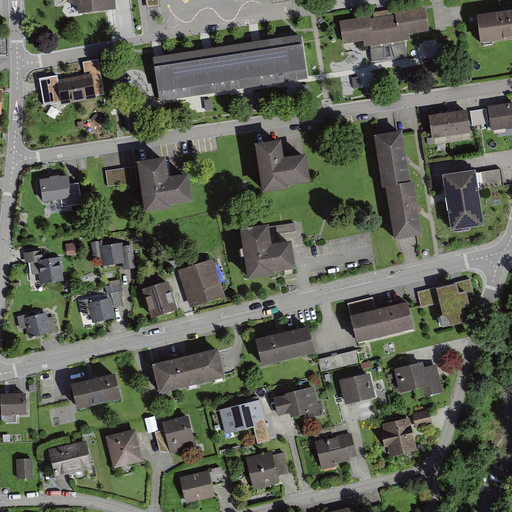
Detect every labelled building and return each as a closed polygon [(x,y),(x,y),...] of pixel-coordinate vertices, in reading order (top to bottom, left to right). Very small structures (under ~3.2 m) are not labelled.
[(69,0),(68,3),(79,8),(79,16),(117,11),(115,0),(69,0)] [(142,0),(144,13),(155,12),(153,0),(142,0)] [(162,0),(165,14),(187,10),(185,0),(162,0)] [(370,18),(340,22),(344,45),(365,42),(366,47),(371,46),(373,63),(384,61),(384,48),(391,46),(396,59),(409,57),(406,41),(411,40),(410,35),(430,32),(427,9),(395,14),(395,16),(392,16),(374,19),(371,19),(370,18)] [(373,13),(374,19),(392,16),(391,10),(373,13)] [(511,12),(477,17),(481,45),(511,41),(511,12)] [(302,39),(154,62),(161,102),(308,79),(302,39)] [(384,48),(384,61),(396,59),(391,46),(384,48)] [(435,66),(428,67),(430,78),(436,77),(435,66)] [(60,77),(42,80),(45,96),(60,94),(62,105),(96,99),(92,77),(61,82),(60,77)] [(359,77),(352,78),(354,90),(360,89),(359,77)] [(308,85),(302,86),(303,97),(310,96),(308,85)] [(260,92),(253,93),(255,105),(261,104),(260,92)] [(211,100),(204,101),(206,112),(213,111),(211,100)] [(511,104),(488,109),(492,132),(511,128),(511,104)] [(489,124),(486,109),(471,112),(473,126),(489,124)] [(468,112),(429,118),(433,140),(471,135),(468,112)] [(403,133),(374,138),(383,189),(386,189),(395,242),(423,237),(414,184),(411,184),(403,133)] [(282,143),(255,147),(263,197),(289,192),(288,189),(311,186),(307,158),(285,161),(282,143)] [(166,161),(138,165),(145,216),(171,212),(171,208),(193,205),(189,177),(169,180),(166,161)] [(136,167),(106,172),(108,187),(138,183),(136,167)] [(475,173),(443,178),(451,232),(483,227),(478,191),(504,187),(502,170),(475,174),(475,173)] [(69,176),(40,181),(43,204),(62,201),(63,208),(82,205),(79,185),(70,187),(69,176)] [(295,224),(274,227),(275,235),(297,232),(295,224)] [(268,227),(240,231),(248,282),(273,279),(273,276),(297,272),(293,244),(271,247),(268,227)] [(122,244),(103,246),(103,241),(91,243),(94,260),(102,259),(103,267),(124,264),(124,270),(136,269),(133,246),(123,248),(122,244)] [(75,243),(65,244),(67,257),(77,255),(75,243)] [(44,260),(43,251),(24,254),(25,264),(31,263),(33,275),(39,274),(41,285),(64,282),(61,258),(44,260)] [(214,260),(178,272),(191,309),(226,298),(214,260)] [(471,279),(417,292),(421,309),(440,304),(443,318),(441,318),(444,329),(450,328),(450,329),(467,325),(464,310),(471,309),(469,298),(476,296),(471,279)] [(169,283),(143,291),(152,320),(178,311),(169,283)] [(121,284),(106,287),(107,295),(112,294),(115,309),(125,307),(122,292),(123,292),(121,284)] [(351,318),(376,312),(373,298),(348,304),(351,318)] [(93,303),(92,299),(80,302),(84,317),(91,315),(93,324),(116,319),(111,299),(93,303)] [(351,318),(357,345),(415,332),(408,304),(376,312),(351,318)] [(28,318),(27,315),(17,318),(21,331),(27,329),(29,339),(50,334),(50,335),(58,333),(54,317),(48,319),(47,314),(28,318)] [(309,329),(256,342),(262,368),(316,356),(309,329)] [(358,350),(319,360),(322,373),(361,364),(358,350)] [(219,351),(153,367),(160,396),(226,380),(219,351)] [(424,363),(394,370),(400,395),(421,390),(423,398),(443,393),(436,366),(425,368),(424,363)] [(371,375),(340,382),(346,406),(376,399),(371,375)] [(116,376),(72,386),(78,412),(122,401),(116,376)] [(286,396),(273,400),(278,418),(290,415),(292,419),(307,415),(308,419),(323,415),(321,404),(319,404),(314,387),(285,395),(286,396)] [(26,395),(1,395),(2,424),(17,424),(17,417),(27,416),(26,395)] [(262,400),(219,410),(225,436),(257,428),(256,423),(267,420),(262,400)] [(413,417),(415,429),(432,424),(430,413),(413,417)] [(189,417),(163,424),(165,432),(156,435),(159,448),(168,446),(171,455),(197,448),(189,417)] [(409,419),(382,426),(384,433),(381,434),(385,448),(388,448),(391,458),(418,452),(409,419)] [(137,430),(106,438),(114,470),(145,462),(137,430)] [(352,434),(316,443),(323,471),(336,468),(335,465),(351,462),(350,459),(358,457),(352,434)] [(87,441),(48,451),(56,479),(94,469),(87,441)] [(272,453),(246,459),(253,491),(280,485),(278,477),(290,474),(285,453),(273,456),(272,453)] [(33,460),(17,460),(18,480),(34,480),(33,460)] [(207,472),(180,478),(186,504),(215,497),(213,485),(224,483),(221,467),(207,471),(207,472)]
